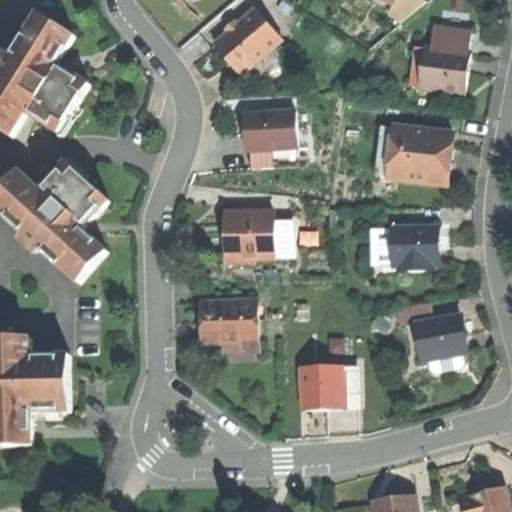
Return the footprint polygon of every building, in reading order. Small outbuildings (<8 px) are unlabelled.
[(431,0),(398,0),(396,5),(391,12),(405,22),(431,0)] [(233,61),(246,76),(287,40),(261,9),(219,45),(233,61)] [(0,86),(0,126),(20,138),(35,113),(67,132),(83,106),(96,84),(63,64),(80,36),(43,14),(0,86)] [(415,87),(431,88),(435,48),(419,46),(415,87)] [(435,48),(431,88),(471,92),(472,74),(475,52),(435,48)] [(252,153),(303,153),(302,115),(252,116),(252,137),(252,153)] [(381,167),(394,168),(399,126),(385,124),(381,167)] [(393,178),(453,184),(456,159),(457,140),(438,138),(439,130),(399,126),(394,168),(393,178)] [(458,132),(439,130),(438,138),(457,140),(458,132)] [(303,171),(303,153),(252,153),(253,171),(303,171)] [(0,201),(0,204),(85,284),(115,252),(91,230),(116,202),(94,182),(74,163),(48,191),(27,172),(0,201)] [(279,213),(232,214),(232,226),(232,259),(237,264),(256,264),(260,258),(279,258),(279,225),(279,213)] [(399,226),(402,264),(408,263),(442,261),(447,261),(446,243),(445,231),(444,223),(399,226)] [(297,225),(279,225),(279,258),(301,258),(301,253),(297,240),(297,225)] [(388,264),(402,264),(399,226),(386,227),(388,264)] [(380,265),(388,264),(386,227),(377,227),(380,265)] [(456,231),(445,231),(446,243),(456,242),(456,236),(456,231)] [(443,268),(442,261),(408,263),(408,270),(443,268)] [(263,298),(207,299),(207,321),(208,342),(229,342),(245,341),(245,347),(264,346),(263,298)] [(412,322),(421,321),(439,317),(436,301),(409,306),(412,322)] [(439,317),(421,321),(428,359),(434,358),(468,352),(472,351),(469,333),(466,313),(439,317)] [(34,337),(0,337),(0,445),(36,445),(36,410),(75,409),(74,382),(74,353),(35,353),(34,337)] [(264,352),(264,346),(245,347),(245,341),(229,342),(229,352),(264,352)] [(470,364),(468,352),(434,358),(436,368),(442,375),(466,371),(470,364)] [(344,360),(305,362),(308,407),(328,405),(347,404),(345,365),(344,360)] [(361,364),(345,365),(347,404),(363,403),(361,364)] [(511,511),(511,495),(509,485),(486,490),(485,485),(472,488),(461,491),(466,511),(511,511)] [(422,511),(420,495),(400,498),(386,500),(387,511),(422,511)] [(374,501),(375,511),(387,511),(386,500),(374,501)]
